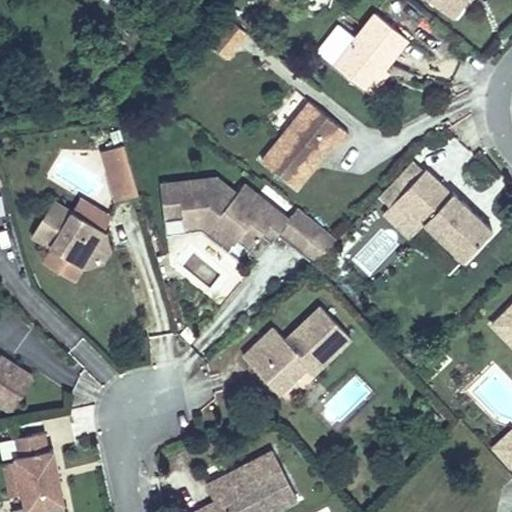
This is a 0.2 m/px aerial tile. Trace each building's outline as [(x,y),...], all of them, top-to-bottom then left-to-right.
[(454,19),(470,0),(445,0),(439,6),(454,19)] [(411,39),(375,9),(355,34),(338,21),(316,50),(332,63),(374,95),(392,72),(387,68),(411,39)] [(250,33),(233,19),(212,43),(230,58),(250,33)] [(281,131),(308,99),(292,86),(266,118),(281,131)] [(352,132),(308,99),(281,131),(259,158),(300,186),(332,144),(338,148),(352,132)] [(141,193),(127,143),(101,149),(115,201),(141,193)] [(496,227),(428,165),(424,168),(414,157),(378,195),(389,206),(382,214),(409,240),(425,223),(465,261),(496,227)] [(340,239),(299,205),(290,217),(245,180),(238,189),(218,173),(161,179),(166,217),(200,212),(207,218),(210,214),(239,237),(253,247),(266,232),(274,239),(281,233),(320,264),(340,239)] [(32,235),(49,245),(40,261),(77,281),(85,268),(107,263),(113,248),(109,230),(54,197),(32,235)] [(239,237),(210,214),(207,218),(200,212),(166,217),(167,231),(205,228),(231,247),(239,237)] [(511,300),(490,321),(504,334),(511,332),(511,300)] [(313,376),(354,338),(320,302),(286,335),(274,325),(242,354),(281,394),(306,370),(313,376)] [(0,402),(6,406),(15,404),(31,381),(30,373),(0,351),(0,402)] [(69,503),(56,445),(50,446),(47,430),(21,435),(25,454),(15,456),(22,488),(24,505),(12,508),(12,511),(65,511),(64,505),(69,503)] [(511,434),(502,444),(511,454),(511,434)] [(275,511),(301,499),(274,449),(203,482),(217,504),(206,510),(206,511),(275,511)] [(22,488),(15,456),(2,458),(9,491),(22,488)]
